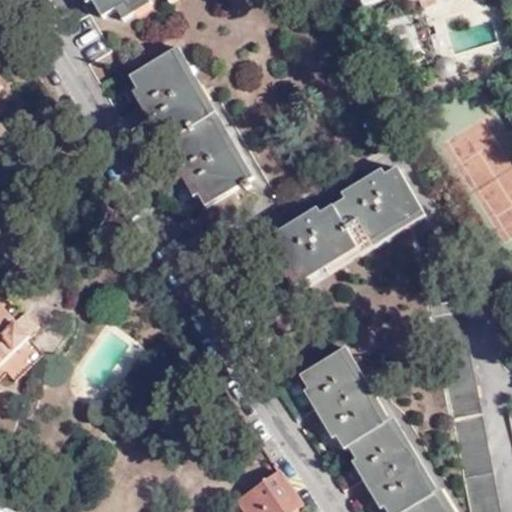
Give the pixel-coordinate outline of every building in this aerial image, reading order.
[(92,0),(104,18),(116,10),(128,3),(131,8),(145,0),(92,0)] [(124,22),(150,7),(146,0),(145,0),(131,8),(128,3),(116,10),(124,22)] [(253,182),(179,51),(171,56),(248,186),(253,182)] [(248,186),(171,56),(132,78),(139,91),(164,133),(174,152),(200,195),(208,209),(248,186)] [(156,137),(164,133),(139,91),(132,96),(156,137)] [(192,199),(200,195),(174,152),(168,155),(192,199)] [(421,212),(395,167),(358,192),(339,203),(271,246),(299,290),(421,212)] [(409,231),(427,220),(421,212),(299,290),(304,298),(409,231)] [(0,368),(41,331),(11,298),(0,307),(0,368)] [(432,322),(471,511),(498,511),(457,318),(432,322)] [(390,511),(450,511),(441,494),(435,497),(394,423),(388,426),(343,353),(307,378),(316,394),(341,435),(340,436),(350,450),(352,448),(363,466),(387,508),(390,511)] [(340,436),(341,435),(316,394),(309,397),(334,439),(340,436)] [(387,508),(363,466),(355,471),(379,511),(387,508)] [(299,511),(305,508),(282,475),(240,509),(241,511),(299,511)]
